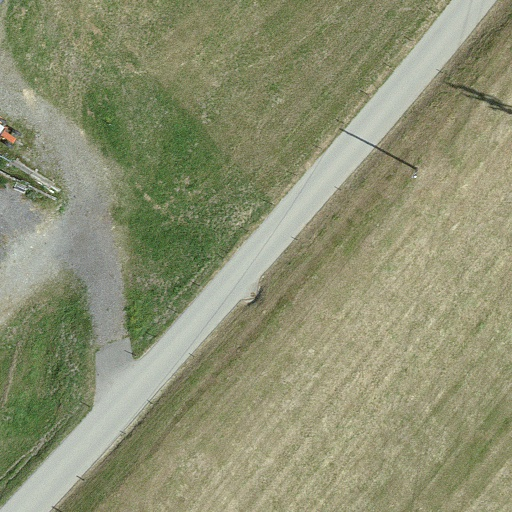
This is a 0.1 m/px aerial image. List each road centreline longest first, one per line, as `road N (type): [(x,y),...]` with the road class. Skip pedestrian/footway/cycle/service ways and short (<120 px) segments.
road 1 (unclassified): [(21,511),(130,402),(481,0)]
road 2 (track): [(0,314),(83,225)]
